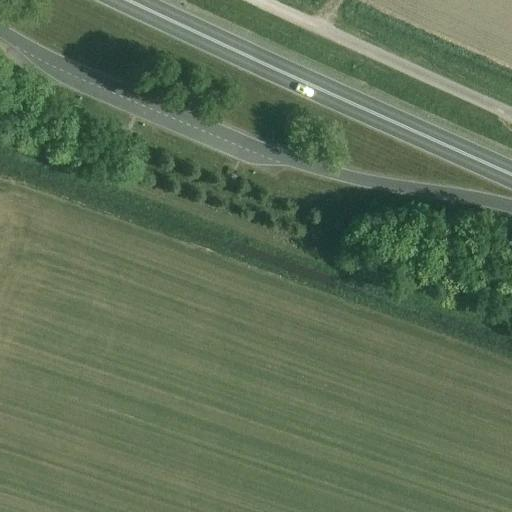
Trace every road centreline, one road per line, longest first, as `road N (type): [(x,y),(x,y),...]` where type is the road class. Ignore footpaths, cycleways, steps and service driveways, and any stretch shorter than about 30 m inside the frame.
road 1 (trunk): [(126,0),(511,177)]
road 2 (unclassified): [(511,117),(255,0)]
